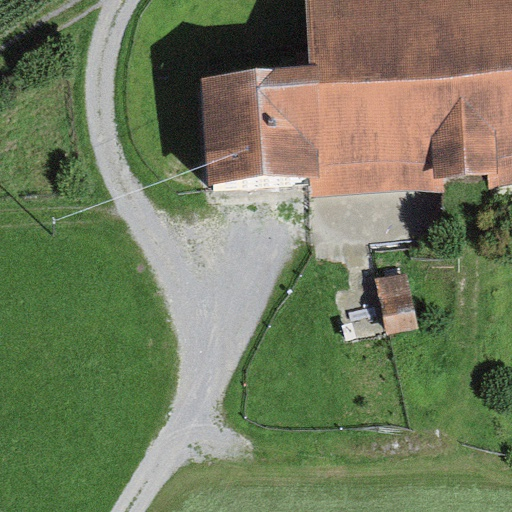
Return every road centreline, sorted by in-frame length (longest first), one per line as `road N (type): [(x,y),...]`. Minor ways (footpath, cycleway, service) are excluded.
road 1 (track): [(116,0),(96,57),(99,126),(129,198),(179,253),(209,305),(206,361),(186,438),(134,511)]
road 2 (track): [(0,221),(148,218)]
